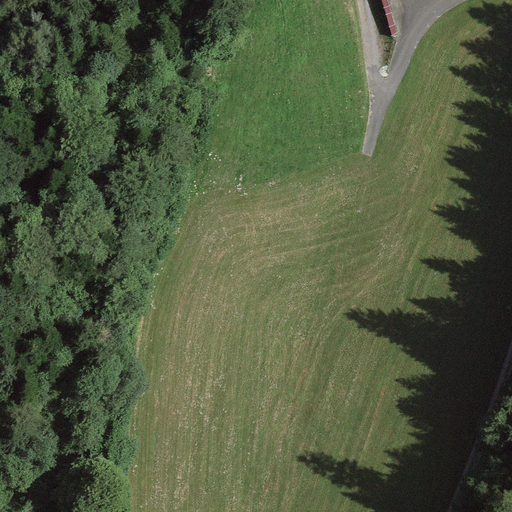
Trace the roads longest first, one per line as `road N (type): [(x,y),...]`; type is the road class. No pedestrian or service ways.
road 1 (track): [(140,0),(140,49),(64,366),(57,420),(69,511)]
road 2 (track): [(366,155),(420,24),(447,0)]
road 3 (track): [(452,511),(511,352)]
